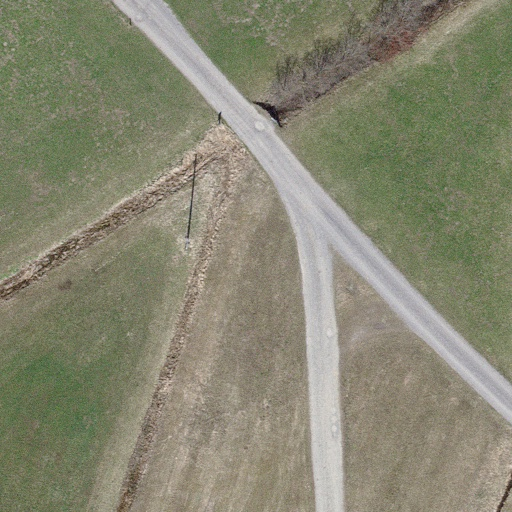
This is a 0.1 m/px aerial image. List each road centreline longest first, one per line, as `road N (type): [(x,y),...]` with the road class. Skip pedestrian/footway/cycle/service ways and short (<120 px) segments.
road 1 (track): [(123,0),(511,400)]
road 2 (track): [(351,511),(384,270)]
